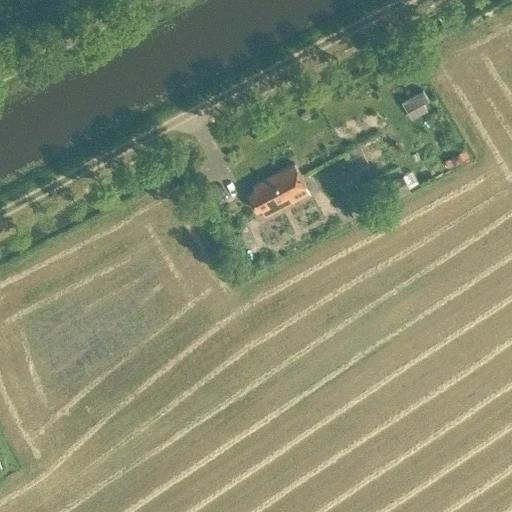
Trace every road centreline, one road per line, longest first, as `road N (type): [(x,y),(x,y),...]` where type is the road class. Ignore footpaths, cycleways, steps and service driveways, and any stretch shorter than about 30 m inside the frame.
road 1 (track): [(0,213),(405,0)]
road 2 (unclassified): [(150,0),(0,78)]
